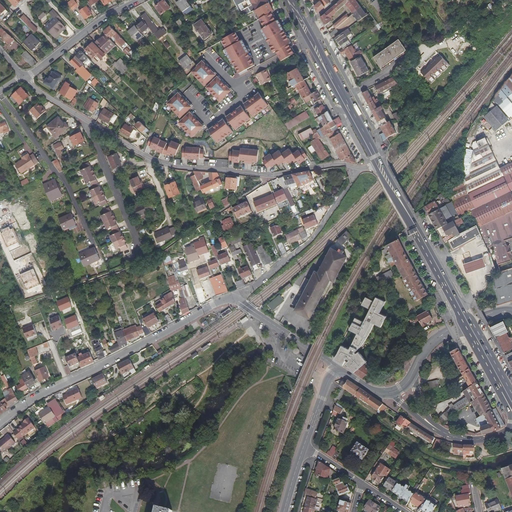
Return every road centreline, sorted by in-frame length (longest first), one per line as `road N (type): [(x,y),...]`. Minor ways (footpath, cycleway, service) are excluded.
road 1 (residential): [(23,77),(119,141),(178,167),(275,175),(378,163)]
road 2 (primary): [(378,163),(510,400)]
road 3 (tertiary): [(232,298),(0,422)]
road 4 (residential): [(232,298),(310,241),(353,179)]
road 5 (residential): [(137,0),(23,77)]
road 6 (tertiary): [(336,367),(232,298)]
